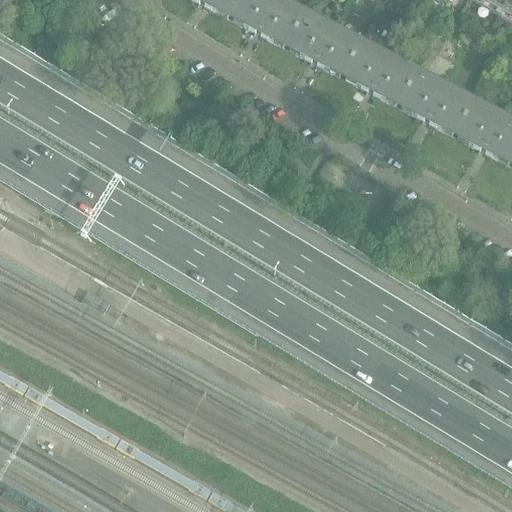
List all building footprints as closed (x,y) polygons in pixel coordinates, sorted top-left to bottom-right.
[(240,0),(185,0),(229,22),(240,0)] [(304,16),(276,1),(274,0),(240,0),(229,22),(285,52),(304,16)] [(511,0),(474,0),(511,21),(511,0)] [(360,45),(332,30),(304,16),(285,52),(341,81),(360,45)] [(490,34),(481,29),(476,38),(485,43),(490,34)] [(417,74),(389,60),(360,45),(341,81),(398,111),(417,74)] [(454,140),(473,104),(417,74),(398,111),(454,140)] [(511,165),(511,124),(501,119),(473,104),(454,140),(510,170),(511,165)]
